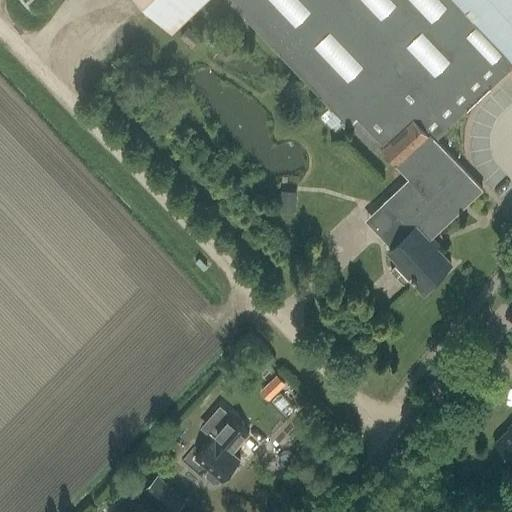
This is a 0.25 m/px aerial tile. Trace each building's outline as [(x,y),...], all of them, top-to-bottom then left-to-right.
[(143,0),(172,30),(203,0),(143,0)] [(511,0),(228,0),(348,126),(349,125),(376,154),(382,149),(408,177),(386,196),(415,227),(389,251),(400,262),(391,270),(404,284),(413,276),(419,283),(417,285),(425,294),(438,281),(436,278),(451,264),(429,240),(483,189),(462,168),(431,134),(510,58),(511,60),(511,0)] [(233,452),(250,433),(231,417),(215,437),(214,436),(196,457),(210,469),(207,472),(208,476),(214,482),(218,482),(221,478),(223,480),(241,459),(233,452)] [(511,459),(511,424),(495,441),(511,459)] [(186,511),(194,495),(159,477),(151,494),(186,511)] [(124,511),(135,501),(119,487),(103,504),(112,511),(124,511)]
